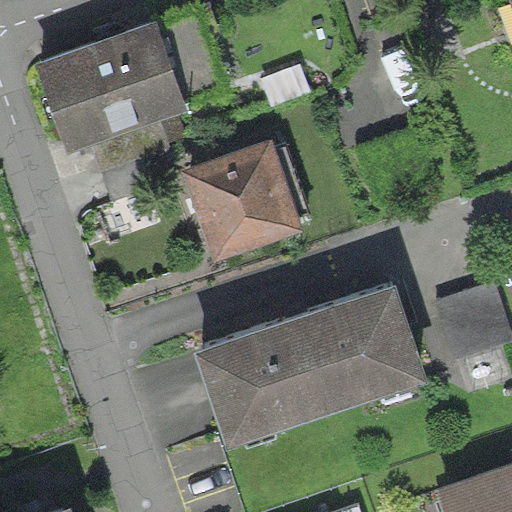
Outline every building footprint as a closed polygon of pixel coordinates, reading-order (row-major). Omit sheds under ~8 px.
[(207,33),(221,28),(211,0),(206,0),(107,35),(38,60),(71,151),(94,143),(114,197),(174,176),(154,119),(190,107),(186,97),(225,83),(207,33)] [(436,179),(418,128),(360,149),(378,199),(436,179)] [(303,226),(271,140),(182,173),(214,259),(303,226)] [(511,329),(496,282),(437,302),(455,358),(511,338),(511,329)] [(429,377),(397,283),(296,318),(198,352),(231,445),(429,377)] [(511,511),(511,467),(438,492),(444,511),(511,511)] [(81,511),(71,482),(0,506),(0,511),(81,511)] [(365,511),(360,497),(314,511),(365,511)]
